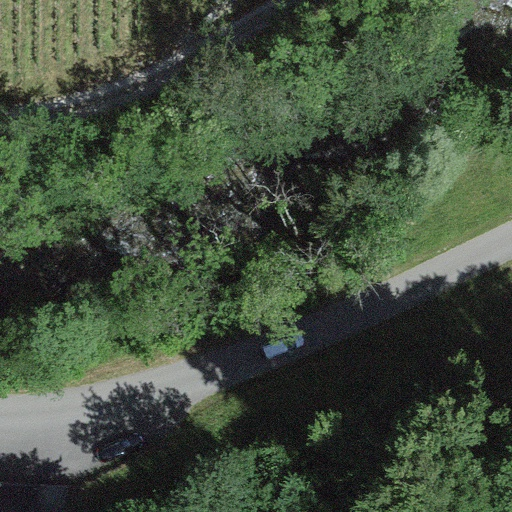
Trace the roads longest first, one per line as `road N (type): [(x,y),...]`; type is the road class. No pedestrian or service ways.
road 1 (unclassified): [(511,241),(239,366),(138,397),(42,415),(0,413)]
road 2 (track): [(0,122),(78,108),(421,0)]
